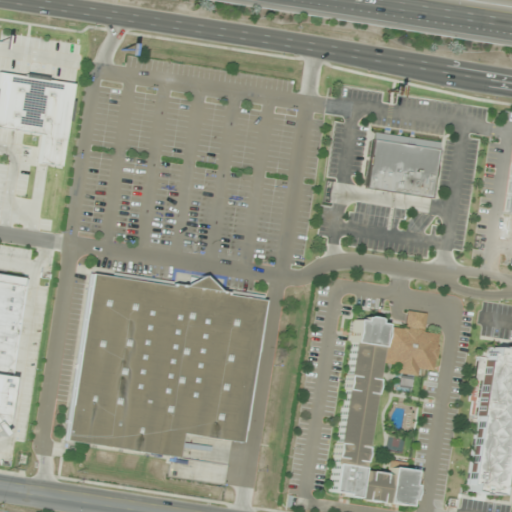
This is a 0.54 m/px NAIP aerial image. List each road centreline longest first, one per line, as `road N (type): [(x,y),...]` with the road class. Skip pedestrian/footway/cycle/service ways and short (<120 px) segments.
road 1 (secondary): [(5,0),(511,82)]
road 2 (motorway): [(311,0),(511,30)]
road 3 (tertiary): [(158,511),(0,490)]
